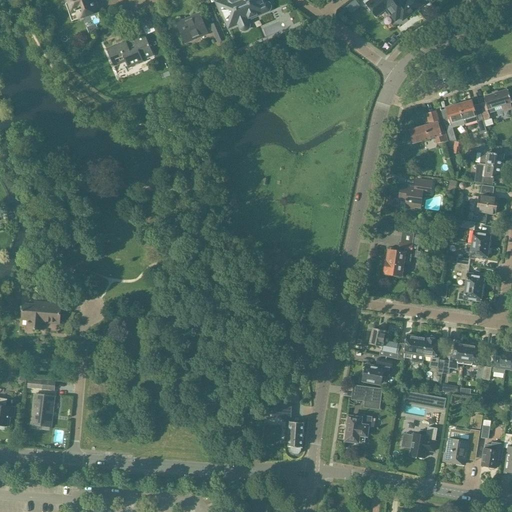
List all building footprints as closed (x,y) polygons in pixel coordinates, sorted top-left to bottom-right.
[(96,12),(91,0),(67,0),(68,3),(66,4),(72,21),(79,19),(96,12)] [(223,0),(217,3),(228,29),(238,24),(240,28),(241,30),(243,31),(245,31),(247,30),(249,28),(249,26),(249,24),(247,19),(258,14),(259,15),(267,12),(269,10),(270,8),(270,6),(269,4),(268,3),(266,3),(264,3),(262,0),(223,0)] [(349,7),(354,10),(359,4),(354,0),(349,7)] [(402,0),(371,0),(366,5),(375,16),(385,8),(395,21),(405,13),(407,16),(422,5),(418,0),(406,0),(404,2),(402,0)] [(294,28),(289,12),(282,14),(280,8),(274,10),(277,19),(259,26),(264,39),(294,28)] [(176,24),(185,44),(212,32),(217,43),(224,40),(217,23),(204,29),(198,15),(176,24)] [(151,20),(142,23),(147,35),(156,31),(151,20)] [(153,56),(144,35),(133,40),(134,42),(127,45),(125,41),(106,50),(114,67),(125,62),(128,69),(143,62),(141,59),(145,57),(146,59),(153,56)] [(486,103),(479,105),(482,116),(484,121),(491,119),(490,114),(502,110),(503,113),(511,110),(511,108),(511,103),(508,91),(484,98),(486,103)] [(472,101),(459,105),(465,125),(477,122),(481,134),(487,132),(485,125),(484,121),(482,116),(477,118),(476,116),(472,101)] [(450,121),(444,122),(446,127),(450,141),(456,142),(453,129),(465,125),(459,105),(447,109),(450,121)] [(430,127),(409,133),(413,144),(434,138),(434,139),(436,144),(447,141),(445,134),(442,136),(438,124),(439,124),(436,112),(426,115),(430,127)] [(462,143),(454,142),(453,154),(459,155),(460,148),(461,148),(462,146),(462,143)] [(477,164),(502,168),(504,156),(489,154),(490,147),(469,144),(469,151),(480,152),(480,153),(481,153),(480,164),(477,164)] [(489,178),(500,180),(502,168),(477,164),(474,184),(488,186),(489,178)] [(422,193),(429,194),(431,183),(416,180),(415,187),(402,186),(400,201),(406,202),(405,208),(413,209),(413,207),(419,208),(422,193)] [(474,206),(472,223),(475,224),(485,225),(487,214),(495,215),(497,200),(480,197),(478,207),(474,206)] [(461,228),(474,230),(475,224),(472,223),(462,221),(461,228)] [(403,264),(404,264),(410,265),(412,257),(420,258),(420,252),(418,252),(420,235),(402,232),(400,244),(399,251),(400,251),(400,253),(389,252),(387,263),(385,263),(384,273),(385,273),(385,275),(401,277),(403,264)] [(474,232),(471,245),(490,248),(491,240),(490,240),(490,236),(478,234),(478,233),(474,232)] [(465,251),(467,254),(470,254),(469,259),(474,260),(475,258),(487,260),(487,256),(489,256),(490,248),(471,245),(465,244),(465,251)] [(458,258),(457,265),(469,266),(469,260),(458,258)] [(461,279),(466,280),(465,288),(484,290),(485,283),(483,283),(483,278),(473,277),(473,275),(467,274),(469,266),(457,265),(456,270),(462,271),(461,279)] [(440,284),(438,297),(445,299),(447,285),(440,284)] [(459,293),(458,300),(469,302),(469,300),(480,302),(481,298),(483,298),(484,290),(465,288),(464,294),(459,293)] [(41,322),(59,324),(60,304),(34,302),(33,307),(23,306),(22,317),(28,318),(27,329),(40,330),(41,322)] [(388,358),(397,360),(399,345),(399,344),(383,341),(385,332),(372,329),(369,345),(381,347),(380,350),(379,356),(388,358)] [(404,359),(412,360),(412,356),(424,357),(427,339),(407,336),(405,346),(399,345),(397,362),(403,362),(404,359)] [(427,339),(424,357),(431,358),(429,367),(436,368),(436,373),(442,374),(444,361),(439,360),(439,358),(436,357),(438,342),(438,341),(435,340),(435,339),(434,338),(433,338),(432,337),(431,337),(430,338),(429,339),(429,340),(427,339)] [(460,346),(455,345),(453,363),(451,363),(451,362),(444,361),(442,374),(449,375),(450,366),(457,368),(458,364),(458,362),(465,363),(467,345),(461,344),(460,346)] [(468,345),(467,345),(465,363),(471,364),(471,366),(476,366),(479,349),(468,347),(468,345)] [(493,363),(492,369),(493,369),(492,372),(505,374),(505,370),(508,351),(500,350),(500,352),(495,351),(494,363),(493,363)] [(363,371),(362,376),(363,377),(362,381),(381,385),(384,371),(389,372),(390,368),(391,368),(392,361),(377,358),(375,369),(365,367),(364,371),(363,371)] [(490,380),(491,367),(484,367),(482,379),(490,380)] [(28,379),(27,388),(42,389),(43,380),(28,379)] [(380,390),(352,387),(350,400),(378,403),(380,390)] [(31,425),(50,427),(54,397),(34,394),(31,425)] [(425,395),(423,406),(431,407),(443,409),(445,399),(425,395)] [(0,398),(0,428),(0,429),(1,429),(2,429),(3,429),(4,428),(5,428),(5,427),(6,427),(7,418),(8,418),(8,416),(9,416),(10,416),(11,416),(12,407),(0,405),(0,404),(1,399),(0,398)] [(291,413),(291,406),(272,404),(271,418),(285,419),(284,442),(288,442),(287,447),(289,447),(289,451),(290,453),(293,455),(296,455),(299,454),(300,451),(301,448),(302,448),(303,424),(289,423),(288,423),(289,413),(291,413)] [(476,414),(473,428),(480,429),(482,415),(476,414)] [(360,420),(349,418),(346,441),(347,441),(349,443),(354,444),(356,442),(357,443),(357,442),(365,443),(366,437),(367,428),(370,428),(372,417),(360,415),(360,420)] [(483,420),(481,438),(488,439),(490,421),(483,420)] [(412,442),(410,442),(409,449),(411,449),(410,456),(424,459),(425,451),(433,452),(435,442),(434,442),(437,429),(427,428),(427,432),(420,431),(419,435),(414,434),(412,442)] [(444,461),(464,465),(466,456),(472,458),(476,434),(461,432),(459,441),(449,440),(447,454),(445,454),(444,461)] [(484,449),(482,466),(488,467),(489,467),(489,468),(489,469),(490,469),(490,470),(491,470),(492,470),(493,470),(494,469),(494,468),(496,468),(497,460),(502,461),(504,448),(504,445),(492,443),(492,446),(488,445),(485,445),(485,449),(484,449)]
